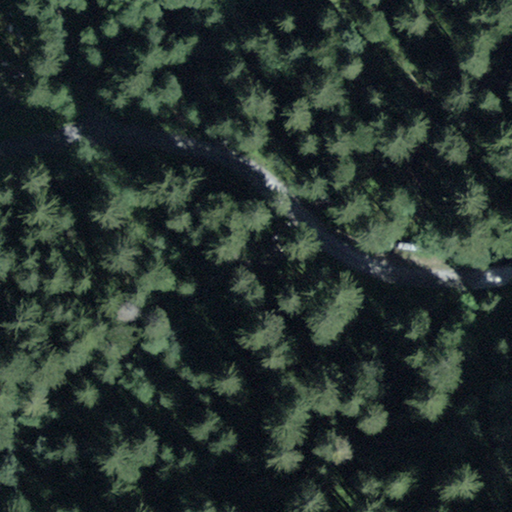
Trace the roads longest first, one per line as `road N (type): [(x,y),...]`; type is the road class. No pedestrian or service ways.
road 1 (track): [(0,153),(95,134),(195,146),(255,172),(316,241),(374,267),(426,278),(511,279)]
road 2 (track): [(54,0),(95,134)]
